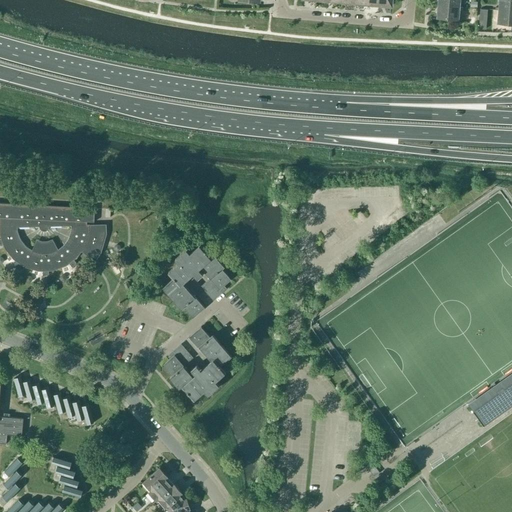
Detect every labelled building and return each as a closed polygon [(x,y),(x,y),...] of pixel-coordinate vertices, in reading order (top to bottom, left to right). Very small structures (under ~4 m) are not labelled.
[(511,11),(511,0),(500,0),(500,11),(511,11)] [(457,20),(458,7),(439,5),(438,18),(457,20)] [(511,24),(511,11),(500,11),(499,23),(511,24)] [(94,222),(95,208),(0,203),(0,217),(4,218),(5,227),(0,227),(0,236),(1,239),(0,238),(0,245),(3,244),(4,248),(13,259),(13,260),(16,262),(15,265),(19,271),(18,269),(21,265),(24,267),(25,268),(38,271),(39,272),(43,271),(43,277),(41,277),(49,275),(48,271),(52,271),(53,271),(66,267),(66,266),(69,264),(72,268),(72,269),(76,263),(74,260),(77,258),(78,257),(82,251),(95,259),(99,253),(105,234),(104,226),(89,227),(89,225),(87,225),(87,222),(94,222)] [(212,258),(200,244),(190,254),(186,249),(175,259),(179,263),(168,272),(174,279),(163,288),(181,309),(184,307),(193,318),(204,308),(195,297),(192,299),(178,283),(189,274),(186,270),(195,261),(199,265),(201,263),(213,276),(201,286),(213,300),(226,289),(224,286),(231,279),(222,269),(224,267),(215,256),(212,258)] [(197,279),(203,274),(196,267),(191,272),(197,279)] [(210,337),(201,327),(190,337),(199,348),(202,345),(215,361),(205,371),(208,375),(199,383),(195,379),(193,381),(181,368),(193,358),(181,344),(168,356),(170,359),(163,365),(172,375),(170,378),(179,389),(182,386),(194,400),(204,391),(208,395),(219,385),(215,381),(226,372),(220,366),(231,356),(213,335),(210,337)] [(198,378),(203,373),(196,365),(191,370),(198,378)] [(511,371),(467,403),(483,426),(511,405),(511,371)] [(14,378),(19,397),(19,396),(20,395),(24,394),(25,395),(26,395),(20,377),(19,378),(16,379),(14,378)] [(0,443),(6,444),(7,435),(22,436),(23,419),(0,416),(0,394),(1,379),(0,378),(0,443)] [(24,382),(23,382),(28,400),(29,400),(30,399),(33,398),(34,399),(35,399),(30,380),(29,380),(29,381),(29,382),(25,383),(24,382)] [(33,386),(32,386),(38,404),(39,403),(43,402),(44,402),(44,403),(44,402),(39,384),(38,385),(35,386),(33,386)] [(42,390),(47,408),(48,407),(52,406),(53,406),(54,406),(49,388),(48,388),(48,389),(44,390),(42,390)] [(54,395),(59,413),(60,412),(64,411),(65,411),(65,412),(66,411),(60,393),(59,394),(56,395),(54,395)] [(64,399),(63,399),(68,417),(69,417),(70,416),(73,415),(74,415),(75,415),(70,397),(69,397),(69,398),(65,399),(64,399)] [(73,402),(72,403),(78,421),(79,420),(83,418),(84,419),(79,401),(78,402),(75,403),(73,403),(73,402)] [(82,406),(87,425),(87,424),(88,423),(92,422),(93,423),(94,423),(89,404),(88,405),(88,406),(84,407),(82,406)] [(71,463),(53,457),(54,459),(53,462),(52,463),(51,463),(69,469),(70,469),(69,469),(69,468),(70,464),(71,463)] [(18,459),(18,458),(4,472),(5,472),(6,472),(9,475),(9,476),(9,477),(23,463),(22,462),(22,463),(21,463),(18,460),(18,459)] [(374,477),(380,472),(371,461),(365,465),(374,477)] [(75,472),(57,466),(57,467),(57,468),(56,472),(55,472),(55,473),(73,479),(73,478),(73,477),(74,474),(75,473),(75,472)] [(165,478),(165,479),(167,477),(160,468),(142,484),(144,483),(151,490),(165,478)] [(17,471),(16,471),(3,484),(4,485),(5,485),(8,488),(8,489),(21,476),(21,475),(20,475),(17,473),(17,471)] [(79,482),(61,476),(60,476),(61,476),(61,478),(60,481),(59,482),(77,488),(76,487),(77,483),(78,482),(79,482)] [(172,486),(165,479),(165,478),(151,490),(149,492),(157,501),(159,499),(172,487),(172,486)] [(16,484),(15,483),(2,497),(3,498),(3,497),(4,498),(7,500),(7,501),(7,502),(20,488),(19,488),(16,485),(16,484)] [(180,495),(182,493),(174,484),(172,486),(172,487),(159,499),(166,507),(180,495)] [(82,491),(64,485),(64,486),(65,487),(64,491),(63,491),(62,491),(62,492),(80,498),(81,497),(80,497),(80,496),(81,493),(82,492),(82,491)] [(184,499),(180,495),(166,507),(164,509),(168,506),(169,511),(186,511),(187,510),(190,509),(186,498),(184,499)] [(19,500),(19,499),(6,511),(16,511),(24,504),(23,504),(22,504),(19,502),(19,500)] [(29,501),(17,511),(27,511),(34,505),(33,505),(32,505),(29,503),(29,501)] [(39,502),(28,511),(38,511),(44,507),(43,506),(42,506),(39,504),(39,502)] [(49,503),(39,511),(49,511),(54,508),(53,507),(52,507),(49,505),(49,503)] [(137,503),(133,507),(136,511),(141,507),(137,503)]
